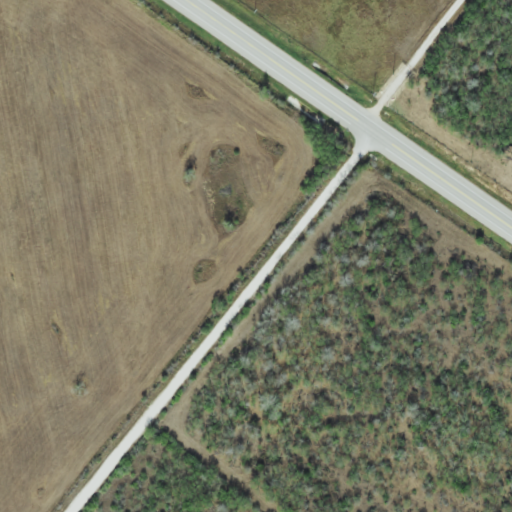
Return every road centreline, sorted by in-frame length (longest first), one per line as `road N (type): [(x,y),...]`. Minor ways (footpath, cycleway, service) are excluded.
road 1 (residential): [(74,511),(377,130)]
road 2 (primary): [(511,222),(186,0)]
